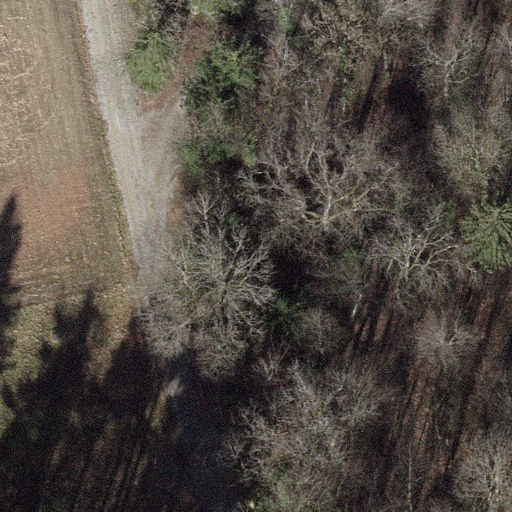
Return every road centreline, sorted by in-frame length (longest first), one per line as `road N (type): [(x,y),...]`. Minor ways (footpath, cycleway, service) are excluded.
road 1 (track): [(227,511),(163,292),(110,0)]
road 2 (track): [(146,180),(203,77),(297,0)]
